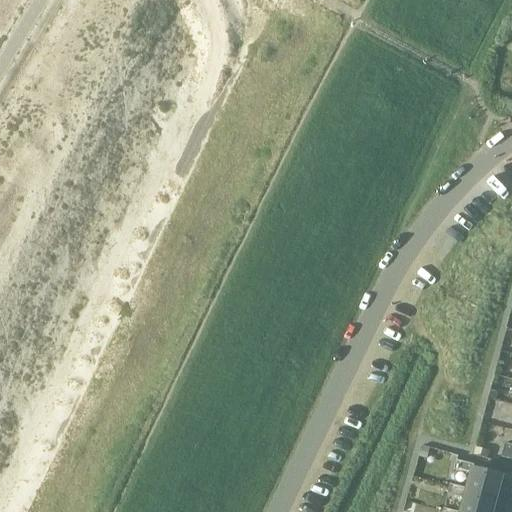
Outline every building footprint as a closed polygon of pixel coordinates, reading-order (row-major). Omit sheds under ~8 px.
[(511,445),(503,443),(500,457),(511,459),(511,445)] [(420,448),(417,458),(425,460),(428,450),(420,448)] [(475,449),(473,455),(486,459),(488,453),(475,449)] [(469,475),(465,489),(464,493),(494,501),(500,477),(472,469),(473,467),(456,462),(454,471),(469,475)] [(459,511),(490,511),(494,501),(464,493),(465,489),(450,485),(447,494),(463,498),(459,511)]
